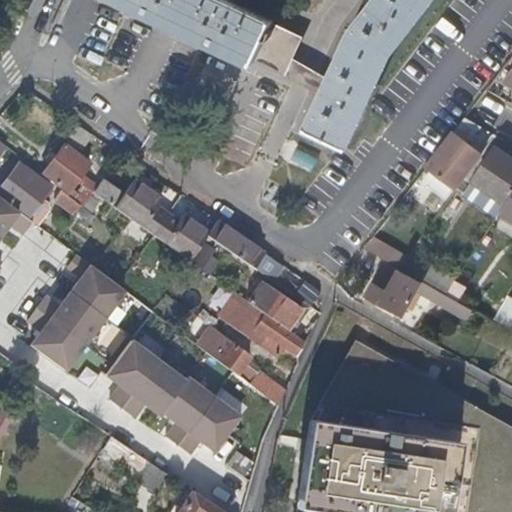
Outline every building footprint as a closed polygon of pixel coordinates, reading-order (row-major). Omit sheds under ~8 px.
[(126,0),(285,74),(301,38),(271,25),(273,20),(230,0),(126,0)] [(375,0),(353,28),(343,51),(322,96),(306,130),(345,147),(392,50),(430,0),(375,0)] [(322,96),(343,51),(301,38),(285,74),(322,96)] [(69,117),(57,134),(80,149),(91,133),(69,117)] [(439,151),(427,167),(457,188),(482,153),(469,144),(481,127),(465,119),(454,132),(439,151)] [(495,135),(482,153),(488,158),(472,180),(506,203),(511,194),(511,157),(498,148),(506,142),(495,135)] [(0,163),(2,165),(14,152),(0,141),(0,163)] [(69,192),(91,165),(65,145),(43,172),(69,192)] [(55,190),(23,165),(2,194),(34,218),(55,190)] [(94,192),(110,204),(120,190),(104,178),(96,190),(94,192)] [(162,198),(135,179),(115,208),(191,259),(208,235),(228,248),(252,265),(262,251),(219,222),(212,231),(183,212),(177,220),(157,206),(162,198)] [(76,199),(85,206),(94,192),(96,190),(87,183),(76,199)] [(511,194),(506,203),(501,211),(511,217),(511,194)] [(34,223),(0,197),(0,268),(4,264),(0,261),(0,240),(12,225),(26,235),(34,223)] [(74,214),(81,205),(75,200),(70,197),(63,206),(74,214)] [(445,205),(441,210),(447,215),(450,209),(445,205)] [(208,235),(191,259),(210,274),(228,248),(208,235)] [(373,237),(364,248),(422,280),(438,289),(459,300),(467,287),(373,237)] [(127,292),(80,256),(71,267),(85,278),(61,308),(48,297),(30,320),(44,331),(32,346),(65,371),(127,292)] [(438,289),(422,280),(421,282),(385,262),(380,272),(383,274),(381,278),(377,276),(367,294),(404,315),(417,290),(432,298),(438,289)] [(264,281),(250,302),(256,306),(284,325),(292,313),(295,315),(301,306),(264,281)] [(493,319),(511,330),(511,299),(507,297),(493,319)] [(295,353),(304,340),(284,325),(256,306),(248,319),(242,315),(235,325),(241,330),(252,337),(259,328),(267,333),(260,343),(277,354),(283,345),(295,353)] [(209,324),(196,344),(236,374),(243,364),(250,354),(209,324)] [(300,489),(298,501),(370,511),(511,511),(511,426),(359,342),(357,346),(352,344),(343,361),(347,363),(314,422),(313,424),(312,424),(309,438),(311,439),(303,490),(300,489)] [(188,382),(134,343),(110,376),(125,386),(114,402),(137,419),(147,405),(163,417),(165,414),(178,423),(167,439),(193,458),(204,443),(217,452),(242,418),(190,380),(188,382)] [(243,364),(236,374),(277,404),(282,392),(261,377),(243,364)] [(226,511),(193,490),(178,511),(226,511)]
